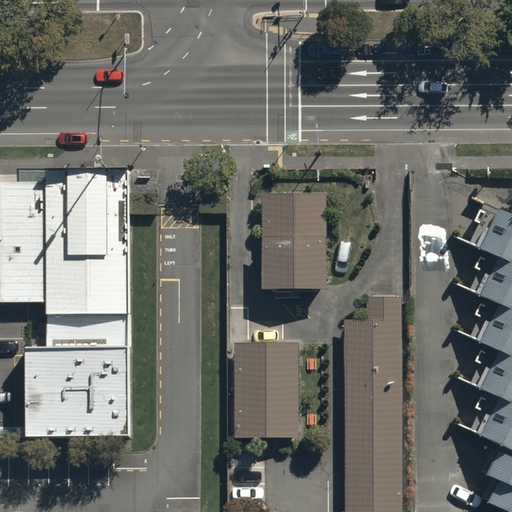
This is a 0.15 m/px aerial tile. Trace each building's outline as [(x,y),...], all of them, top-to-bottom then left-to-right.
[(126,349),(126,323),(127,323),(127,179),(46,180),(46,323),(48,323),(48,350),(26,350),(26,442),(128,442),(128,349),(126,349)] [(44,191),(0,191),(0,308),(44,308),(44,191)] [(322,202),(258,202),(259,297),(323,297),(322,202)] [(511,511),(511,215),(505,212),(487,203),(466,242),(484,250),(465,290),(484,299),(467,335),(484,345),(466,382),(484,392),(467,429),(491,443),(480,472),(493,478),(483,500),(499,508),(497,511),(511,511)] [(343,511),(402,511),(403,304),(365,304),(365,327),(343,327),(343,511)] [(294,349),(233,349),(234,442),(294,441),(294,349)]
